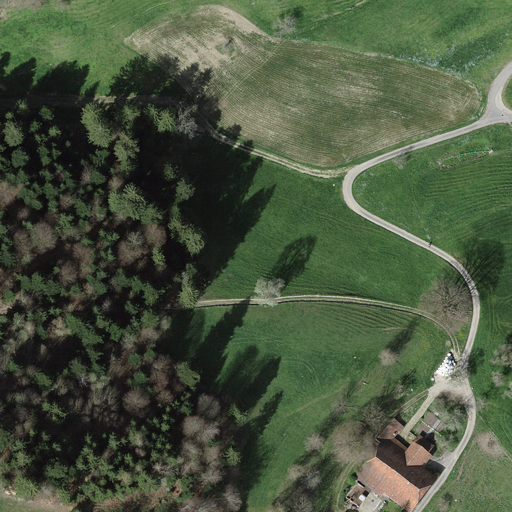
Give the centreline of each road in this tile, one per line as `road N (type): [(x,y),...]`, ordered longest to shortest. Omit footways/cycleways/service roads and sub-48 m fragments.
road 1 (unclassified): [(417,511),(470,426),(464,367),(476,299),(455,264),(360,210),(347,184),(360,168),(500,113)]
road 2 (track): [(0,312),(352,299),(443,323),(454,336),(455,363),(464,367)]
road 3 (track): [(112,307),(0,231)]
